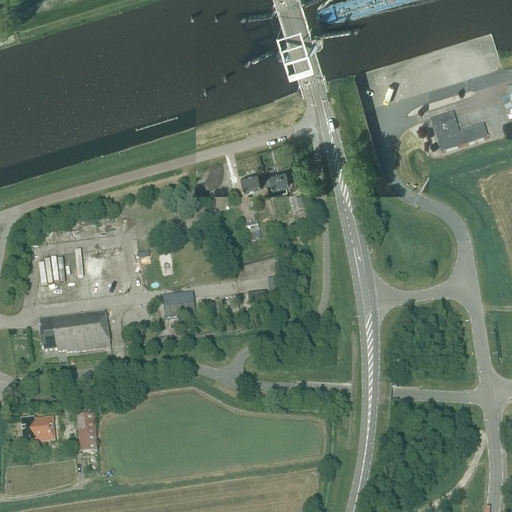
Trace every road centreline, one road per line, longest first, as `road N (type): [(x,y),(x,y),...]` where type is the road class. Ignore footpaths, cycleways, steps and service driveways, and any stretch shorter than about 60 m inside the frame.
road 1 (unclassified): [(0,214),(313,125)]
road 2 (secondary): [(365,300),(289,0)]
road 3 (unclassified): [(230,377),(248,349),(299,337),(324,306),(313,125)]
road 4 (unclassified): [(470,289),(461,233),(437,208),(395,189),(385,155),(402,124),(479,99)]
road 5 (unclassified): [(489,394),(272,389),(230,377)]
road 6 (unclassified): [(230,377),(168,364),(0,389)]
road 7 (secondary): [(353,511),(370,384),(365,300)]
road 8 (unclassified): [(313,125),(277,0)]
